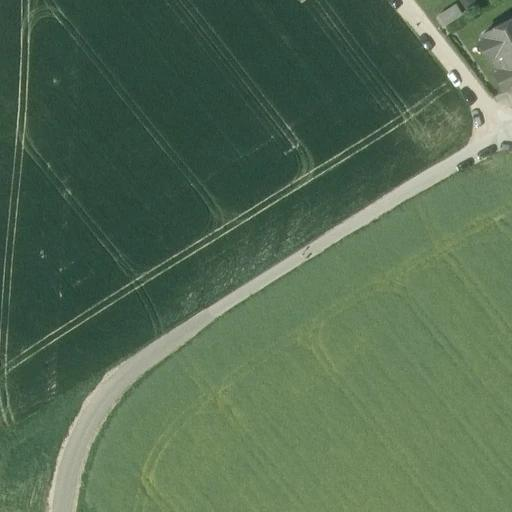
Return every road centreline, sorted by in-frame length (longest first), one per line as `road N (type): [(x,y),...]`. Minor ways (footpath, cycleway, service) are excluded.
road 1 (track): [(153,350),(509,128)]
road 2 (track): [(509,128),(406,0)]
